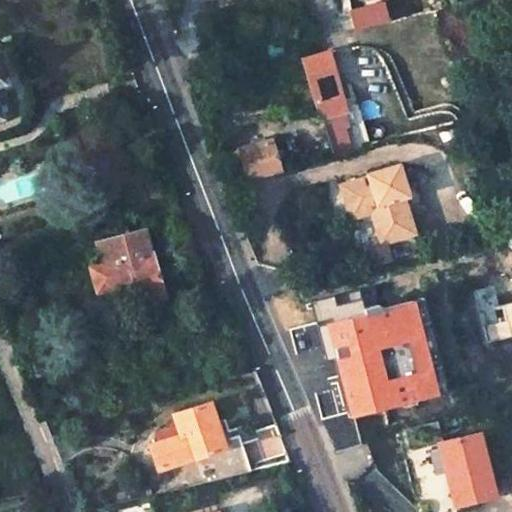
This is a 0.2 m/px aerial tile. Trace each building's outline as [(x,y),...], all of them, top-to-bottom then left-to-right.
[(351,10),(356,30),(388,21),(383,1),(351,10)] [(308,77),(330,158),(348,153),(339,118),(346,116),(337,84),(334,70),(308,77)] [(127,144),(154,135),(148,116),(121,125),(127,144)] [(279,172),(270,140),(219,156),(228,186),(279,172)] [(410,234),(401,200),(406,198),(396,167),(366,175),(366,178),(339,187),(348,219),(368,214),(377,244),(410,234)] [(139,303),(164,296),(152,252),(118,262),(118,259),(89,266),(96,290),(132,279),(139,303)] [(226,447),(211,401),(172,414),(176,425),(157,431),(160,441),(150,445),(158,469),(226,447)] [(494,496),(478,434),(438,443),(456,506),(494,496)]
